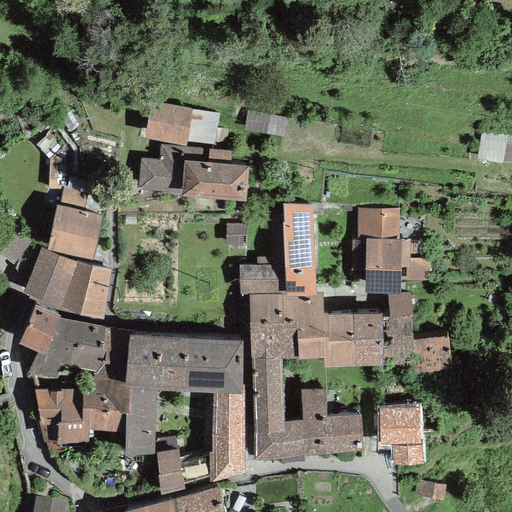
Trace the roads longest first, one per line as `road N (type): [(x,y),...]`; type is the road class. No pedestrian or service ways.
road 1 (residential): [(82,505),(316,464),(372,472),(389,499)]
road 2 (residential): [(82,505),(25,424),(11,336),(25,300)]
